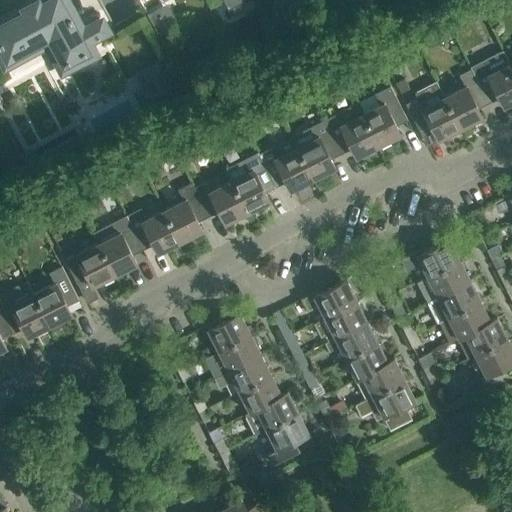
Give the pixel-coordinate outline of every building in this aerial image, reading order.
[(71,0),(28,0),(0,16),(0,64),(5,73),(45,51),(61,78),(102,55),(96,44),(114,34),(103,15),(85,24),(71,0)] [(223,0),(228,10),(233,8),(237,15),(248,9),(255,5),(252,0),(223,0)] [(511,102),(511,68),(509,63),(502,49),(470,67),(471,68),(488,103),(499,97),(504,107),(511,102)] [(159,60),(134,73),(142,87),(155,111),(180,98),(159,60)] [(459,74),(465,86),(444,96),(460,129),(483,118),(478,108),(488,103),(471,68),(459,74)] [(416,98),(405,103),(425,142),(427,146),(428,145),(438,140),(460,129),(444,96),(436,81),(413,92),(416,98)] [(379,105),(362,114),(378,146),(401,135),(396,125),(407,120),(395,96),(390,85),(374,94),(379,105)] [(284,91),(272,97),(278,109),(290,104),(284,91)] [(358,104),(325,121),(329,130),(341,153),(352,148),(357,157),(378,146),(362,114),(358,104)] [(329,130),(325,121),(292,137),(313,179),(335,168),(330,159),(341,153),(329,130)] [(259,154),(263,163),(275,187),(286,181),(291,190),(313,179),(292,137),(259,154)] [(231,179),(247,212),(270,201),(265,192),(275,187),(263,163),(252,169),(231,179)] [(247,212),(231,179),(210,191),(207,184),(203,183),(194,187),(191,182),(208,216),(219,211),(226,224),(247,212)] [(191,182),(177,189),(183,200),(164,210),(180,242),(202,231),(198,221),(208,216),(191,182)] [(81,188),(74,191),(74,192),(78,201),(94,193),(90,184),(81,188)] [(511,193),(511,192),(496,200),(502,211),(511,207),(511,193)] [(56,202),(40,211),(46,222),(62,214),(56,202)] [(164,210),(146,218),(141,207),(125,215),(143,249),(153,244),(158,253),(180,242),(164,210)] [(481,239),(489,235),(484,225),(485,224),(478,210),(469,215),(481,239)] [(132,255),(143,249),(125,215),(93,232),(98,242),(115,275),(137,264),(132,255)] [(449,239),(419,254),(417,250),(400,259),(406,270),(421,265),(427,276),(460,260),(449,239)] [(88,277),(93,286),(115,275),(98,242),(65,260),(77,283),(88,277)] [(498,245),(487,250),(488,253),(491,259),(499,255),(502,254),(498,245)] [(437,297),(470,280),(460,260),(427,276),(416,282),(424,296),(427,294),(430,300),(437,297)] [(501,280),(509,275),(504,265),(496,269),(501,280)] [(54,283),(34,293),(50,325),(52,331),(65,324),(62,319),(70,315),(71,315),(72,315),(70,311),(67,305),(78,299),(61,266),(49,272),(54,283)] [(511,300),(511,299),(511,280),(509,275),(501,280),(511,300)] [(357,300),(347,279),(325,291),(323,287),(301,298),(307,311),(319,305),(325,317),(357,300)] [(27,280),(0,293),(0,308),(0,309),(12,333),(23,328),(28,337),(29,336),(50,325),(34,293),(33,293),(27,280)] [(430,300),(427,302),(437,322),(439,322),(480,300),(470,280),(437,297),(430,300)] [(387,297),(395,293),(390,283),(382,287),(387,297)] [(395,293),(387,297),(392,307),(400,303),(395,293)] [(325,317),(313,323),(322,338),(325,336),(327,341),(324,343),(368,321),(357,300),(325,317)] [(439,322),(449,342),(458,338),(465,334),(464,334),(490,321),(490,320),(480,300),(439,322)] [(0,351),(6,348),(2,338),(12,333),(0,309),(0,310),(0,309),(0,351)] [(207,329),(218,350),(251,334),(240,313),(207,329)] [(490,320),(490,321),(464,334),(465,334),(458,338),(467,358),(475,354),(508,338),(497,317),(490,320)] [(324,343),(329,352),(339,346),(345,358),(378,341),(368,321),(324,343)] [(287,323),(279,327),(284,337),(292,333),(287,323)] [(407,337),(415,333),(410,323),(402,327),(407,337)] [(292,333),(284,337),(289,348),(297,343),(292,333)] [(415,333),(407,337),(412,347),(421,343),(415,333)] [(218,350),(205,357),(216,377),(228,371),(261,354),(251,334),(218,350)] [(487,387),(511,375),(511,372),(508,364),(511,361),(511,346),(508,338),(475,354),(485,375),(481,378),(485,387),(487,387)] [(388,361),(387,361),(388,361),(378,341),(345,358),(356,379),(362,375),(388,361)] [(426,354),(418,358),(423,368),(428,378),(436,374),(431,364),(434,363),(428,352),(426,354)] [(228,371),(216,377),(222,389),(234,383),(238,391),(271,374),(261,354),(228,371)] [(173,361),(178,371),(186,367),(181,357),(173,361)] [(388,361),(387,361),(388,361),(362,375),(356,379),(365,398),(405,378),(394,358),(388,361)] [(308,364),(300,368),(305,378),(313,374),(308,364)] [(186,367),(178,371),(183,381),(191,377),(186,367)] [(281,394),(271,374),(238,391),(249,412),(256,408),(255,408),(281,395),(281,394)] [(313,374),(305,378),(310,388),(318,384),(313,374)] [(428,378),(433,388),(441,384),(436,374),(428,378)] [(365,398),(355,404),(361,415),(371,410),(376,419),(383,416),(388,426),(389,428),(410,417),(409,415),(404,405),(416,399),(405,378),(365,398)] [(249,412),(244,414),(246,418),(254,434),(254,433),(255,434),(266,428),(299,412),(288,391),(281,394),(281,395),(255,408),(256,408),(249,412)] [(198,411),(206,407),(201,397),(193,401),(198,411)] [(325,419),(333,414),(325,399),(317,403),(325,419)] [(206,407),(198,411),(203,422),(211,417),(206,407)] [(299,412),(266,428),(275,448),(267,452),(273,465),(300,452),(294,440),(309,433),(299,412)] [(333,414),(325,419),(330,429),(338,425),(333,414)] [(208,432),(214,442),(219,452),(227,448),(217,428),(208,432)] [(227,448),(219,452),(224,462),(232,458),(227,448)] [(260,511),(257,504),(246,509),(241,499),(220,510),(221,511),(260,511)]
